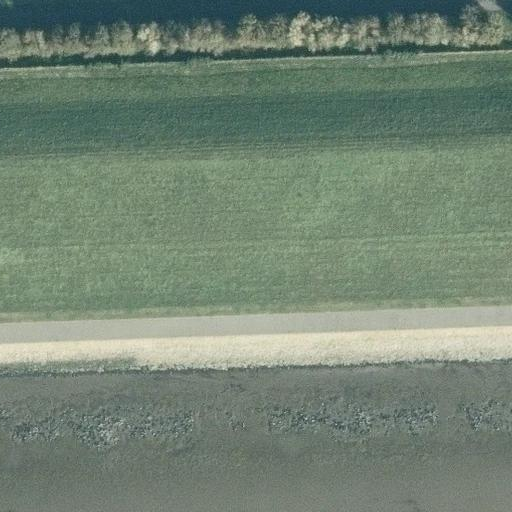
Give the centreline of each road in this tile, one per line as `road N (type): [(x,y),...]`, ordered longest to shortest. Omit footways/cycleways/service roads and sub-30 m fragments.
road 1 (track): [(511,316),(0,337)]
road 2 (unclassified): [(449,0),(0,17)]
